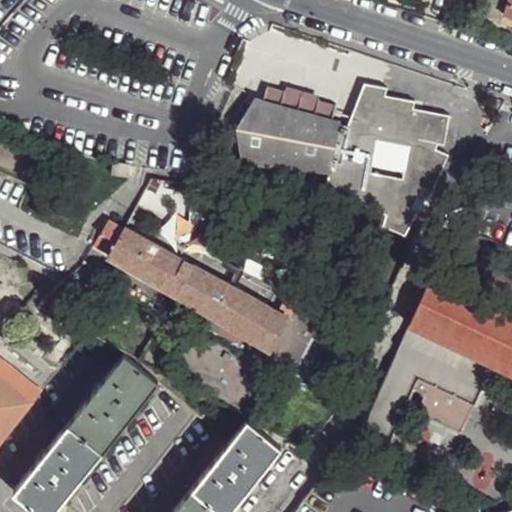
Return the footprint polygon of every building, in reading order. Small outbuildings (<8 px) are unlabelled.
[(323,180),(322,182),(363,200),(369,202),(383,205),(387,224),(407,233),(413,221),(416,216),(421,206),(417,205),(421,195),(431,198),(450,152),(437,147),(438,141),(445,141),(447,112),(413,104),(413,98),(383,91),(384,85),(363,81),(341,124),(335,124),(335,115),(328,114),(332,99),(319,96),(320,90),(286,84),(285,88),(265,84),(261,97),(252,95),(234,123),(241,160),(313,166),(312,178),(323,180)] [(130,164),(113,162),(113,173),(129,175),(130,164)] [(126,222),(111,214),(93,244),(108,253),(108,255),(298,365),(322,316),(297,303),(289,316),(140,235),(142,232),(126,222)] [(511,312),(432,275),(408,326),(511,373),(511,312)] [(167,310),(160,306),(130,354),(139,359),(167,310)] [(485,383),(400,344),(390,365),(405,373),(400,383),(413,389),(423,394),(415,411),(460,431),(473,403),(474,404),(485,383)] [(50,511),(158,381),(125,353),(12,489),(40,511),(50,511)] [(405,373),(390,365),(359,430),(386,444),(413,389),(400,383),(405,373)] [(0,440),(32,400),(0,374),(0,440)] [(228,511),(283,446),(247,417),(170,511),(228,511)]
